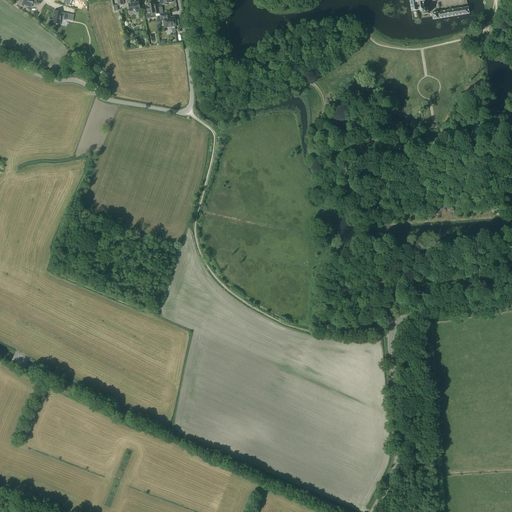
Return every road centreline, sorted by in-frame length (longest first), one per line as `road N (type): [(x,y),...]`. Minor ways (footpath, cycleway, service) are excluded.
road 1 (tertiary): [(373,511),(399,445),(393,328),(410,316),(511,302)]
road 2 (unclassified): [(185,41),(191,102),(178,112),(103,99),(81,83),(45,79),(0,56)]
